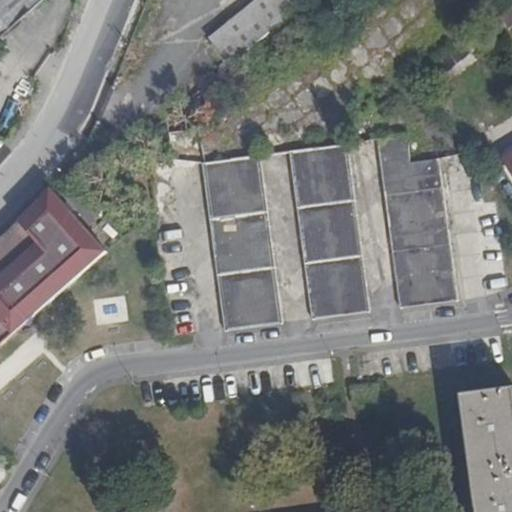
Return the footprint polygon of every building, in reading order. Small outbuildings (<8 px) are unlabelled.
[(44,0),(0,0),(0,38),(8,32),(44,0)] [(256,0),(209,38),(231,66),(312,0),(256,0)] [(140,142),(195,97),(175,79),(123,121),(140,142)] [(422,280),(454,269),(440,160),(411,164),(407,135),(379,139),(396,260),(422,280)] [(295,178),(361,231),(349,145),(292,152),(295,178)] [(260,156),(234,160),(205,163),(227,335),(283,326),(260,156)] [(371,314),(361,231),(295,178),(314,322),(371,314)] [(109,254),(51,191),(45,198),(10,235),(0,243),(0,351),(64,295),(109,254)] [(458,301),(454,269),(422,280),(396,260),(400,309),(458,301)] [(382,383),(356,383),(356,406),(383,406),(382,383)] [(479,511),(511,511),(511,389),(464,398),(479,511)]
